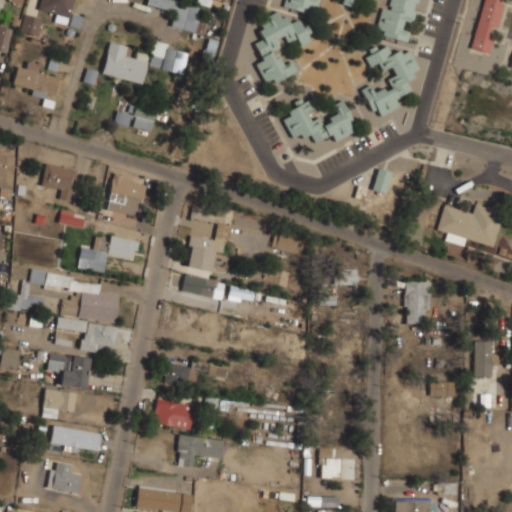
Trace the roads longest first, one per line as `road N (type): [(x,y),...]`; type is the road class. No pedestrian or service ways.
road 1 (residential): [(511,286),(0,120)]
road 2 (residential): [(511,152),(427,136),(334,177),(311,182),(281,172),(235,101),(229,76),(246,0)]
road 3 (residential): [(182,173),(108,511)]
road 4 (residential): [(377,236),(374,511)]
road 5 (residential): [(418,137),(453,0)]
